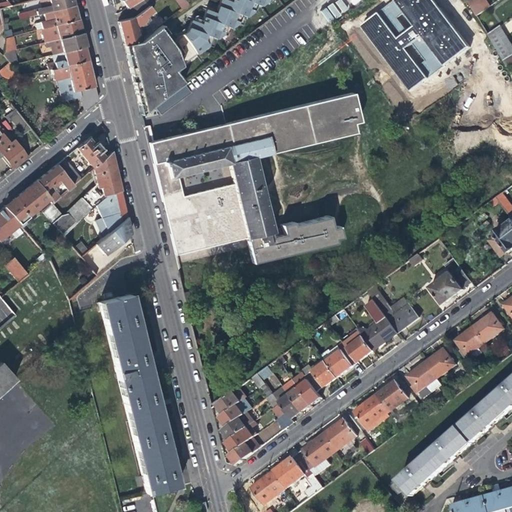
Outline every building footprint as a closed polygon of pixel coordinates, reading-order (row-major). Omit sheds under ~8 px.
[(41,13),(42,13),(73,5),(71,0),(38,0),(41,8),(20,14),(21,19),(41,13)] [(146,56),(126,61),(132,83),(137,103),(140,102),(143,111),(181,82),(172,71),(207,45),(210,37),(215,39),(221,34),(225,26),(230,28),(236,23),(240,15),(245,17),(251,12),(255,4),(260,6),(266,1),(266,0),(229,0),(229,1),(226,0),(218,0),(214,12),(204,9),(199,23),(190,20),(187,28),(184,31),(168,43),(166,40),(146,56)] [(154,0),(134,0),(126,7),(134,17),(146,6),(154,0)] [(173,0),(180,9),(187,5),(183,0),(173,0)] [(342,0),(336,0),(320,11),(328,23),(349,9),(342,0)] [(466,47),(430,0),(391,0),(357,26),(407,92),(466,47)] [(485,0),(471,0),(468,2),(476,15),(489,6),(485,0)] [(35,30),(45,28),(76,19),(74,10),(73,5),(42,13),(41,13),(43,21),(33,24),(35,30)] [(120,35),(123,46),(137,42),(145,36),(154,29),(145,17),(151,12),(146,6),(134,17),(117,21),(120,35)] [(45,28),(48,42),(80,33),(78,26),(76,19),(45,28)] [(4,39),(11,37),(10,30),(8,30),(6,23),(1,24),(3,30),(4,39)] [(137,42),(123,46),(124,51),(126,61),(146,56),(166,40),(163,35),(166,33),(160,25),(154,29),(145,36),(137,42)] [(511,45),(500,26),(488,35),(504,61),(511,56),(511,45)] [(51,55),(61,52),(83,47),(82,41),(80,33),(48,42),(51,55)] [(4,39),(3,53),(11,51),(15,50),(12,37),(11,37),(4,39)] [(41,71),(49,69),(64,66),(87,61),(85,55),(83,47),(61,52),(63,61),(60,61),(40,66),(41,71)] [(14,64),(11,51),(3,53),(3,55),(11,65),(14,64)] [(80,97),(83,110),(96,99),(91,77),(87,61),(64,66),(49,69),(52,80),(56,79),(62,102),(80,97)] [(0,74),(0,75),(11,65),(9,62),(0,69),(0,74)] [(0,75),(2,76),(5,80),(14,77),(11,65),(0,75)] [(267,203),(270,201),(267,185),(263,185),(257,159),(271,157),(355,136),(353,126),(361,124),(354,96),(149,145),(171,230),(177,257),(248,239),(255,266),(335,246),(335,242),(343,241),(341,231),(334,231),(332,220),(296,228),(295,225),(284,228),(287,237),(273,240),(273,236),(275,236),(274,230),(267,203)] [(28,129),(14,109),(4,117),(8,123),(10,121),(21,135),(28,129)] [(0,155),(1,157),(8,165),(21,155),(13,146),(8,139),(7,140),(0,131),(0,155)] [(75,148),(90,168),(102,157),(98,152),(100,149),(90,136),(81,143),(75,148)] [(61,214),(52,203),(41,213),(61,236),(95,204),(105,195),(118,190),(113,170),(108,151),(102,157),(90,168),(94,180),(96,180),(97,186),(100,186),(102,191),(99,194),(92,187),(66,212),(61,214)] [(78,179),(62,159),(55,165),(71,185),(78,179)] [(67,189),(71,185),(55,165),(45,173),(34,182),(48,198),(52,203),(59,196),(52,188),(61,181),(67,189)] [(27,215),(48,198),(34,182),(19,194),(3,207),(18,225),(28,217),(27,215)] [(121,203),(118,190),(105,195),(95,204),(105,233),(124,217),(121,203)] [(511,205),(503,193),(497,197),(500,202),(511,218),(511,205)] [(494,207),(500,202),(497,197),(490,202),(494,207)] [(0,242),(2,246),(7,242),(8,239),(5,236),(18,225),(3,207),(0,209),(0,242)] [(127,228),(124,217),(105,233),(79,257),(85,264),(100,252),(103,255),(128,233),(127,228)] [(511,221),(494,234),(495,236),(489,241),(501,257),(507,252),(508,253),(511,250),(511,221)] [(45,256),(42,253),(34,260),(37,263),(45,256)] [(419,253),(410,260),(415,267),(424,261),(419,253)] [(17,281),(25,273),(12,258),(4,265),(17,281)] [(445,268),(450,274),(451,274),(452,275),(461,268),(456,261),(445,268)] [(472,283),(461,268),(452,275),(451,274),(450,274),(431,289),(443,306),(454,298),(464,291),(463,290),(472,283)] [(368,290),(375,300),(398,334),(411,324),(419,319),(405,299),(397,304),(403,312),(398,316),(389,304),(376,285),(368,290)] [(128,295),(126,296),(98,302),(146,494),(176,486),(128,295)] [(379,324),(362,335),(374,352),(389,341),(398,334),(375,300),(367,306),(379,324)] [(395,300),(389,304),(398,316),(403,312),(397,304),(395,300)] [(348,315),(344,309),(328,321),(332,325),(339,320),(342,321),(348,317),(348,315)] [(485,319),(473,328),(485,344),(504,330),(492,314),(485,319)] [(318,328),(312,332),(314,334),(315,337),(321,332),(318,328)] [(480,348),(485,344),(473,328),(463,335),(455,342),(467,358),(472,354),(476,358),(483,352),(480,348)] [(343,342),(348,349),(358,364),(366,358),(374,352),(362,335),(358,329),(342,341),(343,342)] [(322,355),(326,361),(337,379),(347,372),(358,364),(348,349),(343,342),(338,346),(341,350),(334,356),(329,350),(322,355)] [(338,346),(330,351),(334,356),(341,350),(338,346)] [(436,356),(425,364),(437,380),(456,366),(444,350),(436,356)] [(305,376),(317,394),(330,384),(337,379),(326,361),(305,376)] [(0,391),(13,379),(0,364),(0,391)] [(427,387),(437,380),(425,364),(416,371),(407,377),(423,400),(432,393),(427,387)] [(273,373),(268,366),(258,373),(263,380),(273,373)] [(261,386),(265,383),(263,380),(258,373),(254,377),(261,386)] [(293,381),(310,406),(314,402),(320,398),(317,394),(305,376),(303,373),(293,381)] [(268,378),(274,388),(280,384),(274,374),(268,378)] [(283,388),(300,413),(306,408),(310,406),(293,381),(292,379),(282,386),(283,388)] [(442,386),(437,380),(427,387),(432,393),(442,386)] [(388,388),(375,397),(388,414),(392,419),(396,415),(392,411),(408,400),(395,382),(388,388)] [(511,382),(458,430),(472,445),(490,430),(511,410),(511,382)] [(266,396),(271,391),(265,383),(260,388),(266,396)] [(220,409),(224,414),(236,405),(241,401),(246,397),(239,388),(217,405),(220,409)] [(296,416),(300,413),(283,388),(273,395),(279,404),(286,413),(291,420),(296,416)] [(268,398),(274,407),(279,404),(273,395),(272,394),(268,398)] [(362,433),(388,414),(375,397),(362,407),(350,416),(362,433)] [(248,411),(241,401),(236,405),(244,414),(246,413),(248,411)] [(271,410),(278,419),(286,413),(279,404),(274,407),(271,410)] [(223,422),(226,427),(244,414),(236,405),(224,414),(220,418),(223,422)] [(253,423),(246,413),(244,414),(226,427),(223,429),(226,434),(230,439),(249,426),(253,423)] [(276,421),(283,431),(293,424),(291,420),(286,413),(278,419),(276,421)] [(333,429),(324,436),(337,452),(357,437),(345,420),(333,429)] [(256,435),(249,426),(230,439),(225,442),(229,447),(233,452),(245,443),(249,440),(256,435)] [(458,430),(400,480),(406,487),(413,496),(430,481),(461,455),(472,445),(458,430)] [(316,468),(332,456),(337,452),(324,436),(312,444),(298,455),(303,461),(324,489),(329,485),(321,474),(316,468)] [(369,455),(375,451),(367,439),(361,444),(369,455)] [(257,451),(249,440),(245,443),(253,454),(257,451)] [(233,461),(237,466),(253,454),(245,443),(233,452),(229,455),(233,461)] [(311,498),(324,489),(303,461),(298,455),(283,466),(273,474),(285,491),(306,475),(314,486),(306,491),(311,498)] [(336,462),(332,456),(316,468),(321,474),(336,462)] [(264,506),(285,491),(273,474),(260,483),(252,489),(264,506)] [(399,494),(406,487),(400,480),(393,487),(399,494)] [(511,489),(509,490),(501,492),(506,510),(511,508),(511,489)] [(488,511),(496,511),(506,510),(501,492),(493,494),(484,497),(488,511)] [(476,499),(468,501),(471,511),(488,511),(484,497),(476,499)] [(453,511),(471,511),(468,501),(456,504),(452,505),(453,511)]
